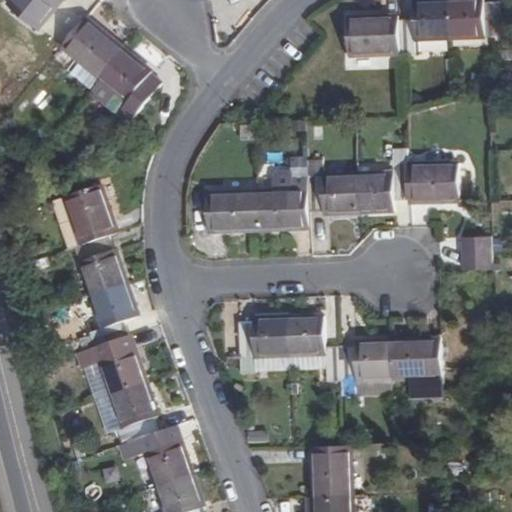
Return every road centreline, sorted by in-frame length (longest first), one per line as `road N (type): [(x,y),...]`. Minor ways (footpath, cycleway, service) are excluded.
road 1 (residential): [(249,511),(173,290)]
road 2 (residential): [(173,290),(165,220),(173,159),(222,89)]
road 3 (residential): [(173,290),(390,280)]
road 4 (residential): [(222,89),(304,0)]
